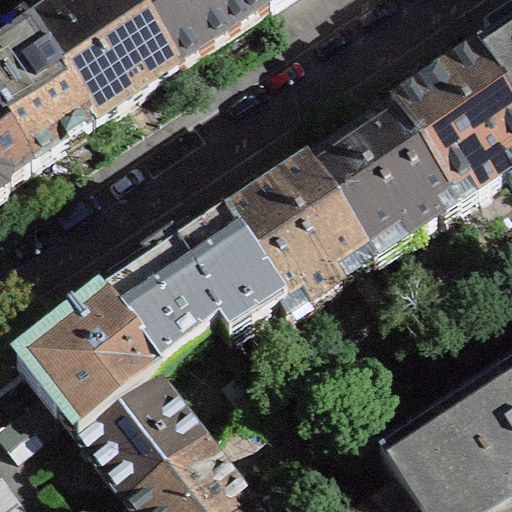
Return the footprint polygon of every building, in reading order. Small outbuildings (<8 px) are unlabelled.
[(69,26),(35,48),(94,136),(178,79),(125,0),(107,0),(102,4),(99,0),(83,0),(62,15),(69,26)] [(125,0),(178,79),(270,18),(257,0),(125,0)] [(297,0),(257,0),(270,18),(297,0)] [(511,111),(511,24),(485,42),(491,51),(478,60),(511,111)] [(0,132),(30,178),(94,136),(35,48),(26,34),(0,51),(0,132)] [(451,203),(467,192),(476,205),(511,180),(511,179),(504,167),(511,161),(511,111),(478,60),(477,60),(393,117),(451,203)] [(310,172),(367,258),(399,237),(408,250),(444,226),(435,213),(451,203),(393,117),(310,172)] [(0,209),(7,205),(9,193),(30,178),(0,132),(0,209)] [(286,311),(287,312),(300,304),(308,317),(344,293),(336,280),(367,258),(310,172),(226,228),(283,312),(286,311)] [(281,319),(278,315),(283,312),(226,228),(180,259),(172,249),(143,269),(150,279),(105,310),(160,382),(219,336),(231,353),(281,319)] [(160,382),(105,310),(20,372),(78,446),(157,384),(160,382)] [(511,511),(511,383),(381,469),(400,497),(409,511),(511,511)] [(206,447),(157,384),(78,446),(127,509),(206,447)] [(266,401),(231,428),(252,455),(285,430),(266,401)] [(253,511),(255,511),(206,447),(127,509),(128,511),(253,511)] [(330,453),(308,470),(325,497),(349,481),(330,453)] [(309,511),(326,499),(325,497),(308,470),(255,511),(253,511),(309,511)] [(376,511),(409,511),(400,497),(376,511)]
